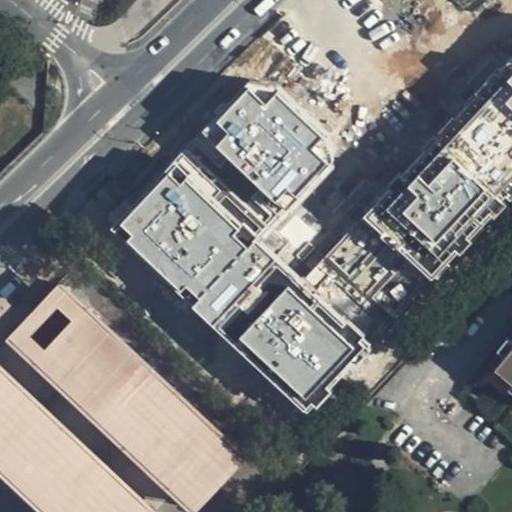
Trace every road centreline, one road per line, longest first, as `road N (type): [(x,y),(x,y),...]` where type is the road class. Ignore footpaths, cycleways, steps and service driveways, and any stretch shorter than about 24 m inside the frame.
road 1 (primary): [(0,250),(149,108)]
road 2 (primary): [(122,84),(0,204)]
road 3 (primary): [(149,108),(258,0)]
road 4 (residential): [(122,84),(12,0)]
road 5 (primary): [(210,0),(122,84)]
